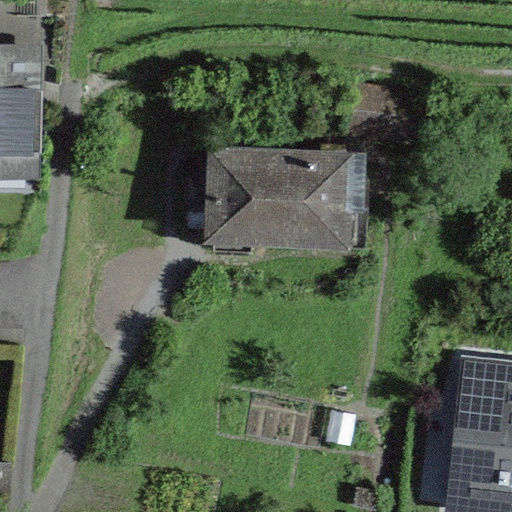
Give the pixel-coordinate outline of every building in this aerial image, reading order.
[(44,40),(0,38),(0,172),(39,174),(44,40)] [(416,90),(351,79),(343,130),(408,141),(416,90)] [(365,173),(366,142),(207,137),(204,231),(212,231),(212,246),(251,247),(251,240),(367,244),(369,174),(365,173)] [(511,367),(465,363),(449,505),(511,511),(511,367)] [(355,412),(331,408),(326,439),(349,443),(355,412)] [(9,511),(11,458),(0,457),(0,511),(9,511)] [(383,486),(356,482),(352,503),(379,507),(383,486)]
